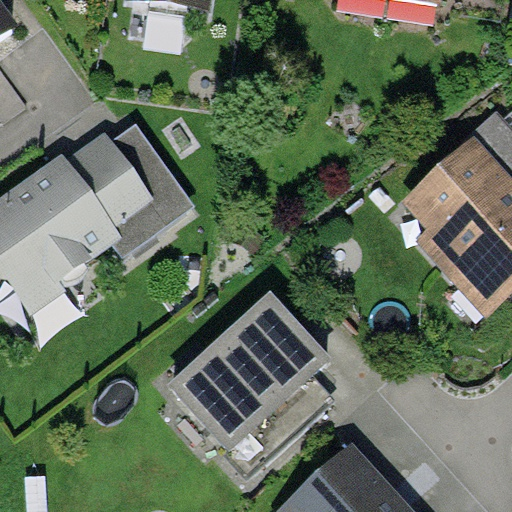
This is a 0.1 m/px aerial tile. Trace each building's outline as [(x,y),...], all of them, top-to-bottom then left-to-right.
[(126,0),(125,11),(216,20),(218,0),(126,0)] [(382,0),(438,8),(439,0),(382,0)] [(0,18),(0,47),(14,38),(0,18)] [(61,156),(0,203),(0,284),(23,314),(112,244),(107,238),(173,186),(120,119),(65,161),(61,156)] [(511,298),(511,193),(470,144),(390,213),(484,323),(511,298)] [(255,299),(155,391),(207,450),(202,456),(228,486),(320,406),(296,380),(314,362),(255,299)] [(408,511),(348,449),(281,511),(408,511)]
